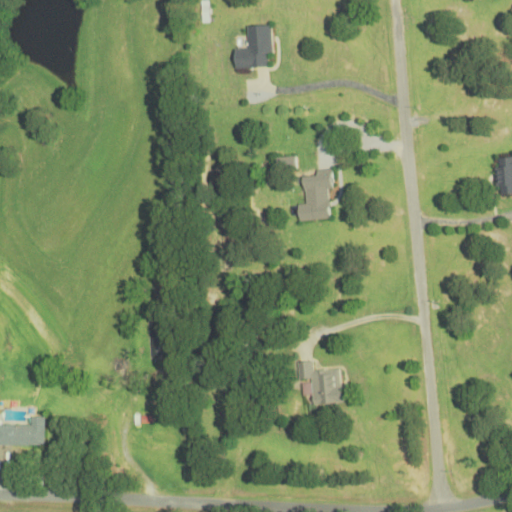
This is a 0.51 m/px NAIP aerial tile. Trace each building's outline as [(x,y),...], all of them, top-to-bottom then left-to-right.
[(269,68),(268,56),(273,56),(272,27),(247,28),(248,50),(234,50),(235,70),(269,68)] [(295,171),(295,159),(276,159),(276,171),(295,171)] [(299,222),(330,221),(328,190),(333,190),(332,170),(316,171),(316,177),(304,178),(305,206),(298,206),(299,222)] [(340,369),(314,372),(313,361),(297,363),(299,382),(302,382),(303,397),(312,396),(313,406),(343,403),(340,369)] [(44,417),(31,417),(31,426),(0,425),(0,445),(44,446),(44,417)] [(173,455),(174,436),(128,432),(126,451),(173,455)]
